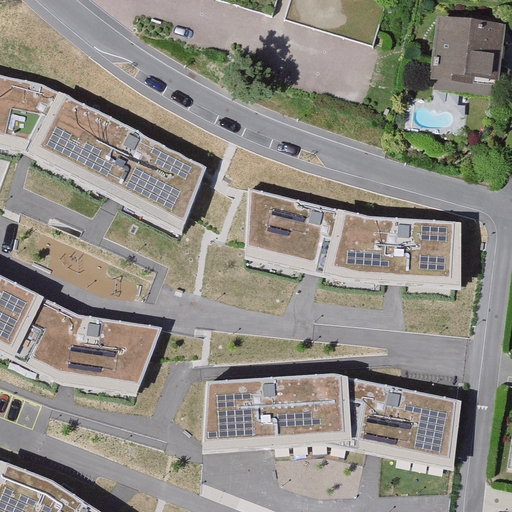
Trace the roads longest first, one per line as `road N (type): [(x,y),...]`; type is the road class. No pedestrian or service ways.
road 1 (residential): [(511,207),(339,159),(243,120),(147,65),(58,0)]
road 2 (residential): [(511,207),(473,511)]
